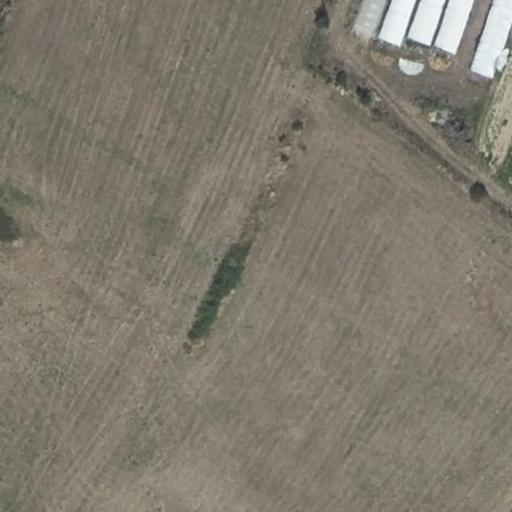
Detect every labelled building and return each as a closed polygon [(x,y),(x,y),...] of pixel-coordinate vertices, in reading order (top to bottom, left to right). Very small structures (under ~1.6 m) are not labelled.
[(362,0),(352,29),(369,36),(381,0),(362,0)] [(399,45),(415,0),(391,0),(378,38),(399,45)] [(429,46),(445,0),(419,0),(406,38),(429,46)] [(449,0),(434,45),(454,52),(471,0),(449,0)] [(511,0),(494,0),(470,71),(492,79),(511,20),(511,0)]
